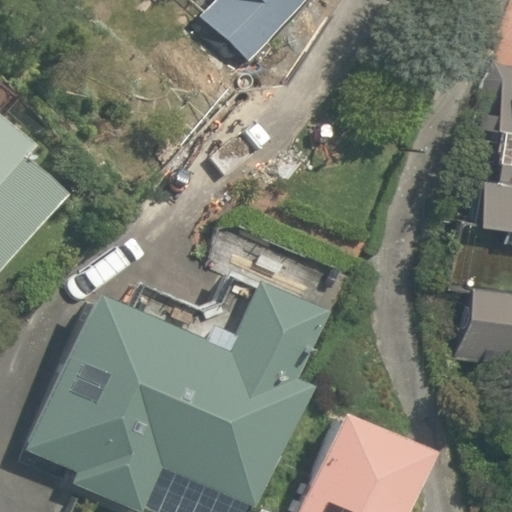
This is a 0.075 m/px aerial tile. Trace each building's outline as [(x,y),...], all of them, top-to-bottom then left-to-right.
[(190,0),(184,7),(246,61),(300,0),(190,0)] [(478,179),(459,178),(454,242),(511,246),(511,0),(472,0),(463,131),(482,132),(478,179)] [(0,139),(0,267),(61,185),(0,139)] [(511,332),(511,293),(445,288),(439,359),(509,365),(511,332)] [(242,289),(204,362),(80,298),(0,452),(0,455),(109,511),(129,511),(150,472),(226,511),(236,511),(291,407),(329,333),(242,289)] [(391,511),(415,458),(320,417),(278,511),(391,511)]
